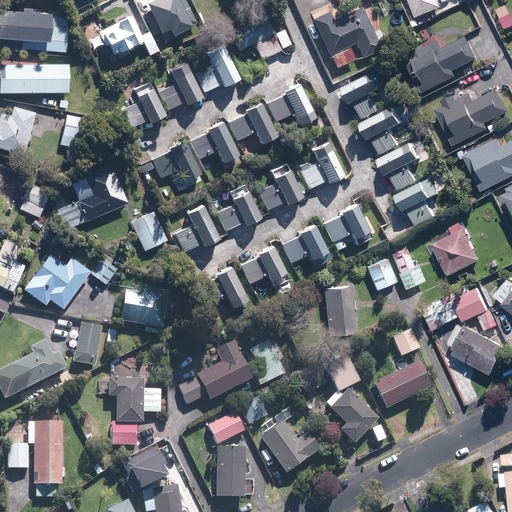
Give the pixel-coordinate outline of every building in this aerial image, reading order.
[(149,5),(166,40),(193,27),(192,24),(196,23),(185,0),(159,0),(149,5)] [(410,0),(418,18),(443,8),(439,0),(410,0)] [(511,15),(507,5),(496,10),(506,30),(511,26),(511,15)] [(330,11),(313,19),(330,55),(357,43),(363,57),(383,48),(363,7),(335,20),(330,11)] [(23,8),(23,10),(0,8),(0,38),(23,40),(22,49),(67,52),(69,27),(67,26),(68,12),(49,10),(49,13),(40,12),(40,11),(32,10),(32,9),(23,8)] [(282,51),(262,8),(228,25),(239,49),(253,42),(262,61),(282,51)] [(144,41),(131,15),(98,31),(105,46),(109,44),(114,55),(144,41)] [(150,32),(141,36),(151,55),(159,50),(150,32)] [(404,58),(421,93),(459,75),(456,69),(478,58),(467,35),(445,46),(441,40),(404,58)] [(225,86),(240,79),(227,52),(224,46),(209,54),(214,65),(196,74),(204,92),(223,83),(225,86)] [(69,63),(0,64),(0,73),(0,93),(70,92),(69,63)] [(188,105),(204,97),(188,65),(173,72),(176,78),(178,83),(159,92),(168,110),(187,101),(188,105)] [(383,88),(375,72),(341,88),(349,104),(383,88)] [(300,123),(315,116),(299,83),(284,91),(285,93),(267,102),(276,120),(294,111),(300,123)] [(151,122),(166,115),(154,88),(138,96),(151,122)] [(435,110),(453,146),(489,129),(486,122),(508,112),(497,88),(473,100),(469,93),(456,100),(453,95),(441,100),(444,106),(435,110)] [(360,119),(379,110),(373,98),(354,107),(360,119)] [(261,143),(277,135),(261,103),(246,110),(247,113),(229,122),(237,139),(256,131),(261,143)] [(0,148),(25,155),(37,111),(14,106),(11,115),(2,113),(0,122),(0,148)] [(400,124),(392,108),(358,124),(366,140),(400,124)] [(98,121),(66,115),(61,145),(93,150),(98,121)] [(223,161),(239,154),(223,121),(208,129),(209,131),(191,140),(199,158),(218,149),(223,161)] [(498,122),(490,126),(493,131),(500,128),(498,122)] [(379,154),(398,145),(392,134),(373,143),(379,154)] [(497,139),(462,155),(481,193),(511,177),(511,173),(510,170),(511,169),(511,140),(500,146),(497,139)] [(185,180),(201,173),(185,140),(169,147),(171,150),(153,159),(161,177),(179,168),(185,180)] [(343,174),(328,141),(312,149),(318,161),(300,170),(308,187),(327,179),(328,182),(343,174)] [(419,159),(411,143),(377,159),(385,175),(419,159)] [(302,195),(287,162),(271,170),(277,182),(259,190),(267,208),(286,200),(287,202),(302,195)] [(87,220),(127,204),(110,165),(82,177),(90,196),(79,201),(87,220)] [(399,189),(418,180),(412,169),(393,178),(399,189)] [(441,193),(433,177),(399,193),(407,209),(441,193)] [(39,217),(51,191),(31,182),(20,208),(39,217)] [(260,217),(244,184),(229,192),(235,204),(216,212),(225,230),(243,221),(245,224),(260,217)] [(507,193),(501,196),(511,217),(511,185),(505,189),(507,193)] [(66,230),(84,223),(76,203),(58,210),(66,230)] [(368,229),(356,203),(340,211),(342,214),(323,223),(332,241),(350,232),(353,237),(368,229)] [(219,237),(203,204),(188,211),(193,223),(175,232),(184,250),(202,241),(203,244),(219,237)] [(417,224),(437,215),(431,204),(412,213),(417,224)] [(154,210),(131,220),(145,249),(168,239),(154,210)] [(434,242),(438,253),(449,274),(482,257),(464,222),(450,228),(453,233),(434,242)] [(328,250),(315,223),(299,231),(301,234),(283,243),(291,261),(310,252),(312,257),(328,250)] [(5,239),(0,249),(0,284),(14,291),(27,261),(17,257),(22,247),(5,239)] [(286,271),(273,245),(258,252),(259,256),(241,265),(249,283),(268,273),(270,278),(286,271)] [(393,252),(401,272),(398,273),(405,288),(426,280),(418,262),(414,264),(407,246),(393,252)] [(66,263),(50,252),(24,287),(46,303),(50,297),(63,307),(91,270),(71,256),(66,263)] [(367,269),(376,289),(397,279),(388,260),(367,269)] [(245,291),(233,265),(217,272),(219,276),(200,284),(209,302),(228,293),(230,298),(245,291)] [(511,284),(506,280),(494,295),(502,302),(501,303),(511,312),(511,284)] [(353,284),(324,287),(328,333),(357,330),(353,284)] [(139,291),(125,288),(119,320),(162,328),(169,291),(140,285),(139,291)] [(465,321),(490,310),(480,287),(455,298),(465,321)] [(445,323),(462,315),(455,300),(438,307),(445,323)] [(492,309),(482,314),(489,329),(499,324),(492,309)] [(97,356),(102,325),(81,322),(76,351),(75,351),(73,362),(96,366),(98,356),(97,356)] [(508,347),(467,324),(454,347),(456,348),(454,353),(493,374),(508,347)] [(117,329),(109,327),(106,342),(114,343),(117,329)] [(410,329),(392,337),(401,356),(419,348),(410,329)] [(46,338),(29,346),(33,353),(0,369),(0,388),(5,398),(67,367),(59,351),(54,354),(46,338)] [(260,370),(253,373),(259,385),(285,372),(268,339),(250,349),(260,370)] [(222,361),(196,373),(209,400),(253,379),(234,340),(216,349),(222,361)] [(324,364),(337,392),(359,381),(346,354),(324,364)] [(415,360),(372,382),(386,408),(429,386),(415,360)] [(296,373),(306,392),(325,383),(316,363),(296,373)] [(205,396),(196,376),(178,385),(187,404),(205,396)] [(116,422),(143,422),(143,411),(161,412),(161,388),(143,388),(144,378),(108,377),(108,396),(117,396),(116,422)] [(348,389),(329,408),(345,423),(339,429),(354,443),(378,418),(348,389)] [(258,397),(239,406),(248,424),(267,415),(258,397)] [(245,429),(235,411),(208,425),(217,444),(245,429)] [(259,436),(286,473),(320,448),(308,432),(297,439),(283,420),(259,436)] [(56,497),(57,484),(62,484),(63,422),(29,421),(29,444),(34,444),(33,484),(37,484),(36,497),(56,497)] [(137,445),(137,422),(112,422),(112,445),(137,445)] [(381,425),(372,428),(376,441),(386,438),(381,425)] [(28,467),(28,443),(8,443),(8,467),(28,467)] [(245,447),(216,446),(215,496),(244,497),(245,447)] [(157,450),(136,461),(146,479),(167,468),(157,450)] [(511,454),(503,456),(505,467),(511,466),(511,454)] [(511,511),(511,472),(508,473),(508,474),(501,475),(502,488),(509,488),(511,511)] [(181,511),(177,484),(152,488),(155,511),(181,511)] [(104,510),(105,511),(134,511),(128,498),(104,510)] [(494,511),(490,502),(470,511),(494,511)]
